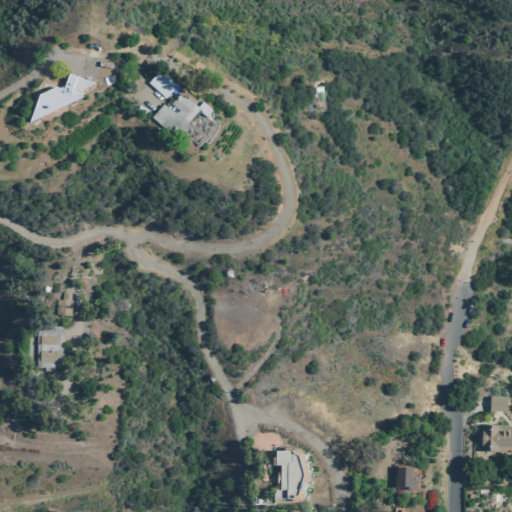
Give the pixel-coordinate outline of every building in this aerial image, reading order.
[(155,72),(145,83),(164,100),(176,87),(164,76),(162,78),(155,72)] [(66,75),(61,92),(40,84),(25,128),(93,93),(89,84),(66,75)] [(316,104),(328,102),(326,91),(314,92),(316,104)] [(179,94),(168,106),(176,113),(174,114),(168,112),(161,105),(149,118),(161,131),(181,139),(187,124),(197,111),(179,94)] [(69,316),(70,291),(61,290),(60,299),(57,298),(56,315),(69,316)] [(61,327),(60,369),(35,369),(35,326),(61,327)] [(487,398),(486,414),(504,415),(505,399),(487,398)] [(510,428),(509,455),(478,454),(479,426),(510,428)] [(273,447),(273,460),(278,460),(278,486),(272,485),(272,494),(290,494),(290,496),(298,496),(306,470),(299,448),(293,445),(282,444),(282,447),(273,447)] [(395,466),(393,491),(415,492),(417,468),(395,466)]
